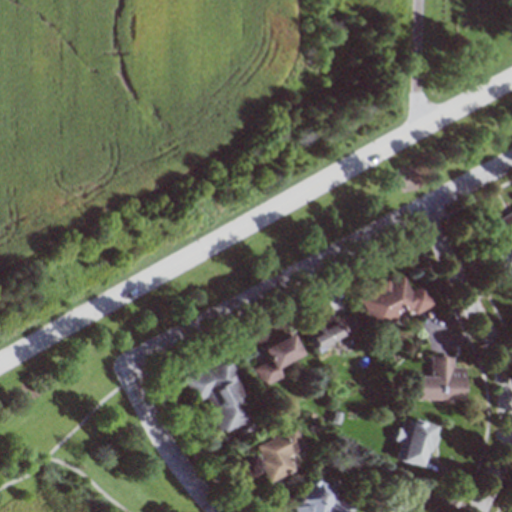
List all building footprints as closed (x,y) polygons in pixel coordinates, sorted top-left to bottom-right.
[(511,249),(511,211),(495,219),(499,228),(486,234),(496,257),(511,249)] [(375,331),(432,303),(423,285),(411,291),(402,275),(357,297),(375,331)] [(330,313),(302,327),(314,352),(358,331),(348,312),(333,319),(330,313)] [(289,329),(256,345),(264,360),(249,367),(259,387),(281,376),(276,366),(301,354),(289,329)] [(462,400),(462,366),(451,366),(451,356),(429,355),(429,376),(409,376),(409,400),(462,400)] [(230,362),(222,365),(220,359),(180,375),(191,403),(203,399),(216,433),(252,419),(230,362)] [(418,466),(422,449),(431,452),(438,425),(409,418),(398,460),(418,466)] [(254,456),(265,482),(299,466),(293,452),(304,447),(293,425),(255,443),(260,453),(254,456)] [(292,507),(298,511),(351,511),(356,506),(312,477),(292,507)]
